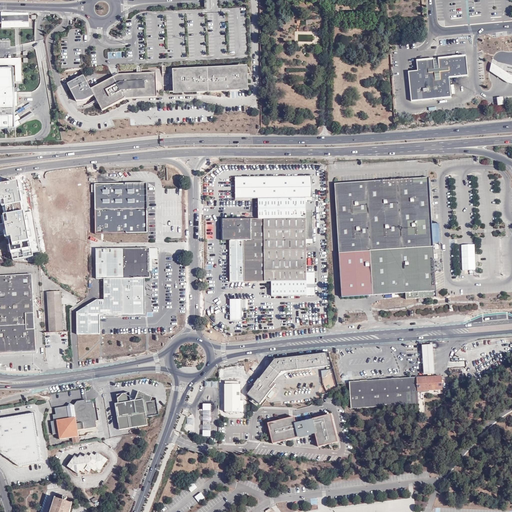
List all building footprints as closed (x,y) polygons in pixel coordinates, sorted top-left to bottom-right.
[(467,57),(439,59),(439,62),(434,62),(434,60),(417,61),(418,71),(409,72),(412,102),(452,97),(450,78),(469,76),(467,57)] [(0,67),(14,67),(14,75),(22,75),(21,58),(18,58),(0,58),(0,67)] [(511,83),(511,74),(510,74),(492,63),(490,71),(508,83),(511,83)] [(250,91),(248,66),(173,70),(175,94),(250,91)] [(0,129),(16,129),(15,116),(14,81),(14,75),(14,67),(0,67),(0,129)] [(156,73),(119,75),(91,89),(102,111),(125,99),(157,97),(156,73)] [(259,219),(234,219),(230,219),(223,219),(223,241),(230,241),(230,256),(230,259),(230,282),(272,281),(272,295),(315,296),(315,285),(307,285),(306,243),(313,243),(313,211),(306,211),(306,204),(312,205),(312,177),(236,178),(236,199),(259,198),(259,219)] [(437,298),(434,243),(433,232),(433,226),(433,223),(430,178),(335,184),(342,297),(406,293),(406,299),(437,298)] [(148,184),(95,184),(95,234),(148,234),(148,184)] [(0,202),(0,219),(2,254),(29,252),(25,201),(0,202)] [(79,235),(80,222),(60,222),(60,218),(49,218),(49,225),(50,225),(50,232),(58,232),(58,235),(79,235)] [(96,249),(96,279),(104,279),(145,279),(149,279),(150,279),(149,248),(96,249)] [(60,284),(73,286),(73,283),(75,283),(76,276),(63,275),(64,271),(56,270),(56,274),(58,278),(63,279),(63,281),(59,280),(59,283),(60,284)] [(0,353),(36,352),(32,275),(0,276),(0,353)] [(145,279),(104,279),(104,300),(97,300),(78,312),(78,334),(100,334),(100,315),(146,315),(145,279)] [(64,332),(61,292),(48,293),(50,333),(64,332)] [(243,320),(243,311),(242,300),(231,300),(231,320),(243,320)] [(434,374),(433,345),(422,346),(424,375),(434,374)] [(247,395),(260,404),(272,389),(270,387),(274,382),(282,372),(330,366),(326,353),(275,360),(259,379),(254,385),(255,385),(247,395)] [(322,378),(330,369),(321,370),(322,378)] [(424,406),(423,395),(423,391),(442,390),(441,376),(350,383),(352,408),(419,404),(419,406),(424,406)] [(225,412),(240,412),(240,400),(240,385),(225,385),(225,412)] [(157,399),(139,392),(135,401),(131,402),(130,393),(117,395),(119,403),(116,404),(120,430),(148,426),(147,417),(159,415),(157,399)] [(94,409),(92,403),(86,404),(86,401),(77,402),(74,406),(76,418),(69,419),(68,407),(55,409),(56,415),(53,416),(54,422),(51,422),(53,434),(59,434),(60,440),(73,438),(73,444),(80,443),(78,431),(97,428),(95,421),(98,421),(97,409),(94,409)] [(70,404),(68,407),(69,419),(76,418),(74,406),(70,404)] [(0,452),(19,466),(42,463),(38,440),(34,413),(0,419),(0,452)] [(272,444),(299,437),(299,436),(315,433),(318,447),(338,442),(331,414),(311,419),(311,421),(296,425),(296,423),(294,417),(267,424),(272,444)] [(78,474),(80,471),(82,467),(86,470),(89,472),(92,469),(95,471),(97,468),(100,470),(107,460),(98,453),(95,456),(92,454),(90,458),(87,455),(84,458),(81,456),(78,459),(75,457),(68,467),(78,474)] [(55,499),(51,511),(69,511),(72,504),(55,499)]
